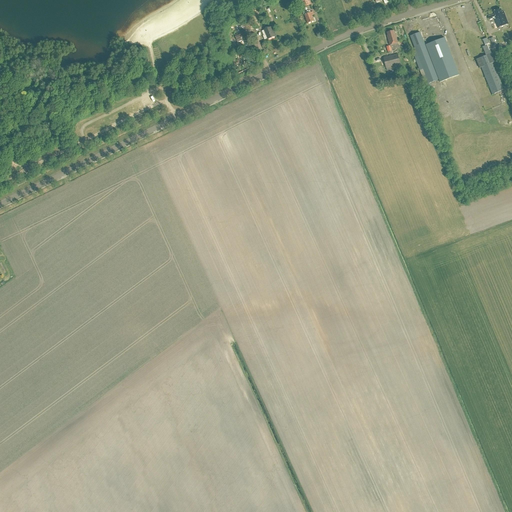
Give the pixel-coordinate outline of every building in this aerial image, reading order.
[(494,15),(488,17),(489,20),(494,18),(495,18),(494,19),(497,28),(508,24),(504,12),(502,13),(500,9),(493,11),(495,16),(494,16),(494,15)] [(312,16),(314,15),(313,12),(305,15),(308,23),(313,21),(312,16)] [(252,36),(249,30),(253,29),(250,22),(247,23),(246,20),(242,22),(246,30),(234,35),(237,42),(252,36)] [(271,27),(264,30),(268,39),(275,37),(271,27)] [(387,32),(388,35),(387,35),(389,44),(397,42),(395,33),(394,34),(393,31),(387,32)] [(438,79),(425,46),(419,32),(410,35),(415,49),(412,51),(425,84),(438,79)] [(425,46),(438,79),(439,79),(440,82),(459,75),(444,38),(425,46)] [(483,47),(486,56),(476,60),(480,68),(481,67),(492,95),(504,90),(493,63),(495,62),(490,50),(493,49),(491,44),(483,47)] [(397,54),(383,57),(386,67),(399,63),(397,54)]
